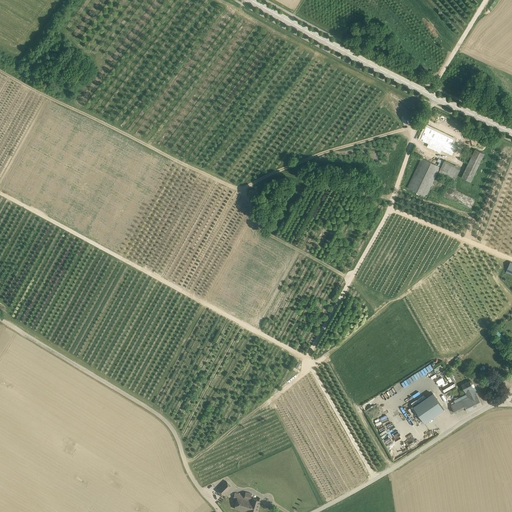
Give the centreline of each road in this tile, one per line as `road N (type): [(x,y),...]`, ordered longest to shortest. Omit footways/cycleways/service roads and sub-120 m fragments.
road 1 (track): [(0,192),(306,358),(375,479)]
road 2 (track): [(420,123),(236,185),(0,70)]
road 3 (track): [(0,319),(172,426),(189,474),(224,511)]
road 4 (secondary): [(511,132),(250,0)]
road 5 (track): [(420,123),(387,209),(306,358)]
road 6 (unclassified): [(314,511),(498,402)]
road 7 (track): [(185,459),(325,354)]
road 8 (track): [(236,185),(266,233),(350,279)]
road 9 (track): [(486,0),(420,123)]
